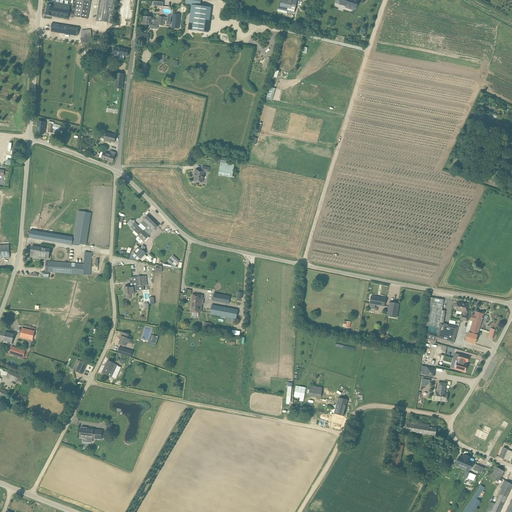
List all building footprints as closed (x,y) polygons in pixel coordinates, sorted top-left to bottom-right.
[(99,0),(96,20),(112,23),(115,0),(99,0)] [(296,2),(293,1),(293,0),(281,0),(280,6),(288,8),(287,10),(294,12),(296,6),(296,2)] [(340,0),(340,4),(345,6),(345,7),(345,8),(352,10),(353,9),(355,9),(358,1),(355,0),(340,0)] [(47,5),(46,15),(68,19),(69,14),(70,7),(57,5),(58,3),(50,2),(49,5),(47,5)] [(200,6),(191,5),(188,30),(208,33),(211,7),(200,6)] [(180,15),(173,14),(171,28),(178,29),(180,15)] [(151,17),(144,17),(143,25),(150,25),(150,24),(163,26),(164,21),(167,21),(166,25),(170,25),(170,18),(159,17),(158,20),(157,20),(157,19),(155,19),(155,18),(151,18),(151,17)] [(77,36),(79,28),(52,23),(50,32),(77,36)] [(81,35),(81,43),(92,43),(92,41),(94,41),(94,37),(91,37),(91,33),(88,33),(88,31),(82,32),(81,33),(81,35)] [(114,48),(113,54),(115,54),(114,58),(123,60),(124,56),(127,56),(128,54),(128,49),(122,48),(117,47),(117,48),(114,48)] [(118,67),(107,65),(102,65),(102,68),(106,69),(106,71),(117,73),(118,67)] [(124,75),(117,74),(115,88),(122,89),(124,75)] [(272,100),(275,88),(270,87),(266,99),(272,100)] [(49,124),(48,132),(52,132),(52,128),(60,131),(61,126),(54,124),(49,124)] [(116,135),(111,134),(106,133),(104,140),(114,143),(116,135)] [(103,152),(101,158),(104,159),(104,160),(105,160),(112,163),(116,153),(110,151),(109,155),(103,152)] [(232,178),(234,165),(226,163),(227,160),(221,160),(218,175),(232,178)] [(205,172),(208,173),(209,168),(202,167),(201,171),(195,170),(194,175),(195,175),(194,181),(202,183),(203,179),(204,179),(205,172)] [(79,244),(86,245),(91,213),(78,211),(73,245),(78,246),(79,244)] [(138,226),(133,220),(128,225),(134,231),(139,235),(143,230),(152,221),(147,216),(143,220),(144,220),(141,223),(138,226)] [(158,227),(152,221),(143,230),(139,235),(138,236),(144,242),(150,236),(149,235),(154,230),(158,227)] [(73,237),(35,231),(30,230),(29,238),(72,245),(73,237)] [(0,245),(0,258),(10,258),(9,245),(0,245)] [(50,249),(37,247),(32,247),(30,257),(48,259),(50,249)] [(146,254),(138,247),(133,252),(137,256),(135,258),(137,259),(139,258),(140,259),(146,254)] [(50,263),(49,272),(90,275),(92,253),(85,252),(84,265),(50,262),(50,263)] [(170,258),(168,261),(172,265),(172,264),(174,262),(177,264),(179,261),(173,255),(170,258)] [(144,290),(144,285),(147,285),(146,276),(136,277),(132,277),(133,282),(129,282),(130,287),(124,287),(125,295),(126,295),(127,298),(128,300),(130,299),(131,298),(131,294),(135,294),(135,291),(144,290)] [(230,296),(214,293),(212,301),(229,304),(230,296)] [(191,304),(190,312),(193,312),(192,316),(198,317),(199,313),(199,312),(201,312),(202,305),(202,302),(202,300),(203,295),(192,294),(191,302),(191,304)] [(370,304),(384,306),(385,299),(371,296),(370,304)] [(431,297),(426,326),(439,328),(440,322),(443,323),(445,311),(442,310),(443,299),(431,297)] [(399,304),(389,302),(387,316),(396,318),(399,304)] [(469,304),(457,302),(457,304),(455,304),(453,305),(453,308),(454,310),(456,310),(456,311),(463,312),(462,315),(461,314),(461,320),(467,321),(468,316),(466,315),(467,313),(469,304)] [(238,309),(212,305),(210,315),(236,320),(238,309)] [(477,335),(478,333),(482,319),(483,319),(483,318),(482,318),(483,314),(476,312),(475,315),(472,314),(470,321),(473,322),(469,333),(466,332),(464,340),(466,340),(466,341),(474,344),(477,335)] [(427,332),(425,340),(435,343),(436,339),(453,344),(458,328),(441,323),(439,331),(438,331),(437,334),(427,332)] [(33,341),(35,331),(22,328),(20,337),(33,341)] [(6,331),(3,330),(0,329),(0,339),(4,341),(3,343),(11,345),(14,335),(6,333),(6,331)] [(128,334),(121,332),(120,336),(121,336),(119,344),(125,346),(126,342),(130,344),(131,340),(126,338),(128,334)] [(149,344),(156,346),(158,336),(151,335),(149,344)] [(23,359),(25,351),(11,347),(9,354),(23,359)] [(131,357),(132,352),(119,347),(117,353),(131,357)] [(455,353),(453,359),(458,360),(455,369),(465,372),(467,365),(465,364),(466,361),(467,362),(469,357),(459,354),(458,360),(457,360),(458,354),(455,353)] [(87,364),(77,359),(73,370),(82,374),(87,364)] [(108,361),(102,373),(108,376),(112,377),(116,378),(121,367),(117,366),(118,365),(115,364),(108,361)] [(436,368),(427,366),(425,375),(434,377),(436,368)] [(25,377),(20,375),(10,370),(6,378),(17,382),(17,381),(22,383),(25,377)] [(446,383),(441,382),(438,382),(437,391),(436,391),(435,400),(446,402),(448,394),(445,393),(446,383)] [(306,387),(296,386),(293,400),(303,402),(306,387)] [(322,388),(310,386),(308,396),(321,398),(322,388)] [(338,398),(334,414),(343,416),(348,400),(338,398)] [(425,424),(406,421),(404,431),(435,436),(436,428),(425,427),(425,424)] [(477,429),(474,436),(485,442),(491,429),(485,426),(482,431),(477,429)] [(80,428),(79,437),(83,437),(83,442),(92,443),(92,438),(101,439),(102,431),(85,429),(85,427),(81,427),(81,428),(80,428)] [(420,441),(410,438),(408,443),(419,447),(420,441)] [(511,451),(507,450),(507,449),(503,448),(499,457),(503,459),(511,462),(511,451)] [(468,464),(468,463),(470,459),(463,456),(461,461),(460,461),(458,464),(466,468),(467,464),(468,464)] [(418,463),(410,459),(407,464),(411,465),(408,471),(413,474),(418,463)] [(473,469),(483,473),(485,468),(476,464),(473,469)] [(498,481),(503,471),(501,470),(502,470),(501,469),(500,470),(496,467),(491,477),(498,481)] [(467,478),(473,481),(476,475),(470,473),(467,478)] [(499,511),(508,496),(511,487),(511,484),(509,483),(507,482),(504,481),(500,488),(502,489),(501,492),(502,492),(496,504),(491,502),(486,511),(499,511)] [(481,485),(463,511),(473,511),(480,501),(477,499),(482,491),(485,488),(481,485)]
